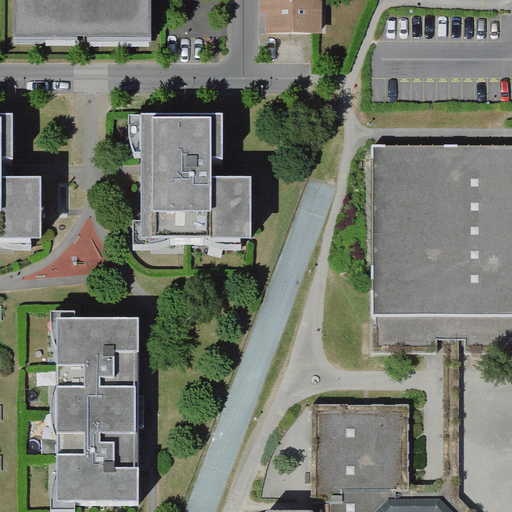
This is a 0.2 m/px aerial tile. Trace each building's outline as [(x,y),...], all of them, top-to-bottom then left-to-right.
[(153,59),(152,0),(14,0),(14,59),(153,59)] [(263,0),(263,44),(321,44),(321,0),(263,0)] [(22,118),(0,118),(0,243),(51,243),(49,183),(13,184),(13,164),(23,164),(22,118)] [(229,121),(142,122),(145,247),(257,245),(256,185),(220,186),(220,166),(230,166),(229,121)] [(511,144),(363,144),(364,301),(364,353),(433,352),(433,339),(461,339),(462,350),(511,349),(511,144)] [(148,320),(65,319),(64,505),(147,505),(148,320)] [(306,511),(301,511),(466,511),(443,486),(407,488),(406,406),(307,406),(306,511)]
